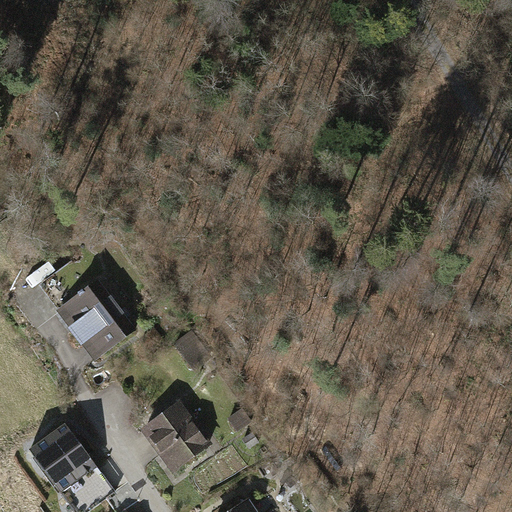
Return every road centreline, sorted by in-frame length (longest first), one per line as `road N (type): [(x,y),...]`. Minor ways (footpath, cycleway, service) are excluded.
road 1 (residential): [(166,511),(30,302)]
road 2 (track): [(402,0),(511,175)]
